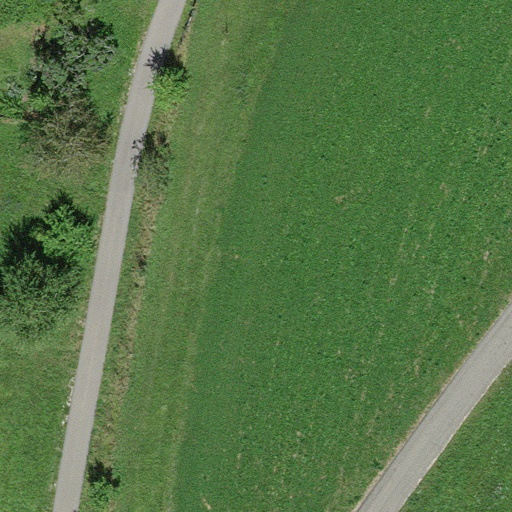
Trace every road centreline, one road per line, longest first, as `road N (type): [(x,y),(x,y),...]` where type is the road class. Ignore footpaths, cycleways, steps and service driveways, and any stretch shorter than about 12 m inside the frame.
road 1 (track): [(55,511),(164,0)]
road 2 (track): [(363,511),(511,326)]
